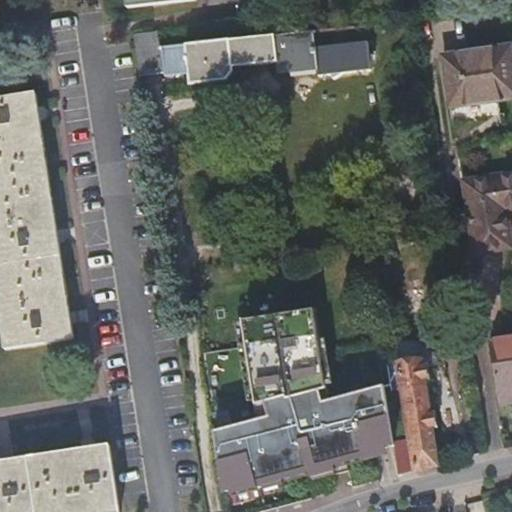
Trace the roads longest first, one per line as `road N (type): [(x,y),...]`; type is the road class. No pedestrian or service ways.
road 1 (residential): [(166,511),(91,14)]
road 2 (unclassified): [(511,470),(348,511)]
